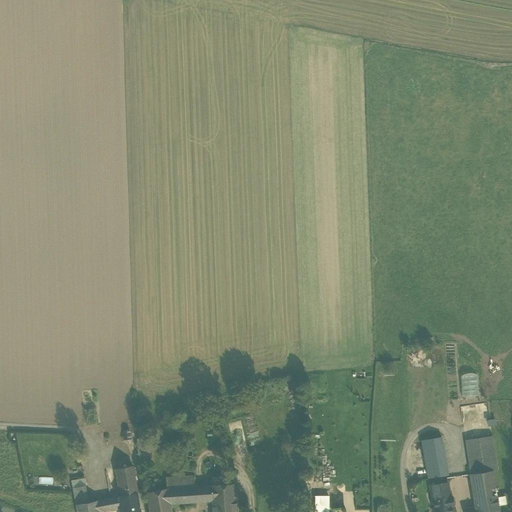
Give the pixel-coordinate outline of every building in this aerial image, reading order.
[(461,377),(462,395),(477,395),(476,376),(461,377)] [(249,395),(221,402),(223,410),(251,404),(249,395)] [(146,437),(138,438),(137,425),(135,425),(138,467),(152,466),(149,424),(146,424),(146,437)] [(146,424),(137,425),(138,438),(146,437),(146,424)] [(491,435),(464,440),(470,474),(492,470),(492,471),(497,470),(491,435)] [(442,436),(420,440),(426,477),(447,474),(442,436)] [(120,495),(109,497),(112,509),(119,507),(119,511),(127,511),(140,510),(132,466),(115,468),(120,495)] [(473,491),(495,487),(492,471),(492,470),(470,474),(473,491)] [(194,475),(166,477),(166,488),(168,488),(194,486),(194,475)] [(71,481),(72,487),(85,485),(84,478),(71,481)] [(432,496),(449,494),(447,482),(430,485),(432,496)] [(235,511),(234,483),(202,486),(203,501),(212,500),(212,511),(213,511),(222,511),(221,511),(235,511)] [(85,485),(72,487),(76,504),(89,501),(85,485)] [(194,486),(168,488),(170,503),(195,501),(194,486)] [(194,486),(195,501),(203,501),(202,486),(194,486)] [(495,487),(473,491),(475,499),(496,495),(495,487)] [(166,488),(146,491),(149,511),(171,511),(170,503),(168,488),(166,488)] [(452,511),(449,494),(432,496),(434,511),(452,511)] [(496,495),(475,499),(476,508),(476,511),(499,511),(498,506),(497,498),(496,495)] [(328,511),(328,496),(315,496),(314,511),(328,511)] [(505,496),(497,498),(498,506),(506,504),(505,496)] [(103,498),(106,510),(112,509),(109,497),(103,498)] [(103,498),(97,500),(100,511),(106,510),(103,498)] [(89,501),(76,504),(77,511),(99,511),(100,511),(97,500),(89,501)]
